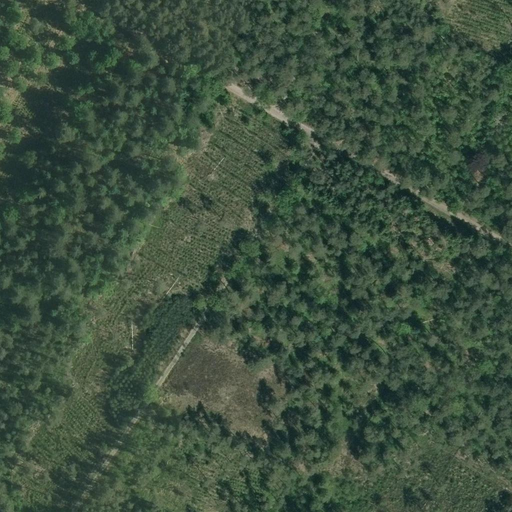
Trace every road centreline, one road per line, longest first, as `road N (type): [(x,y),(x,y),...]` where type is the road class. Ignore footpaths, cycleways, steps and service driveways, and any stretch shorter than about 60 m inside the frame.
road 1 (track): [(511,247),(88,0)]
road 2 (track): [(74,511),(317,133)]
road 3 (track): [(276,110),(327,0)]
